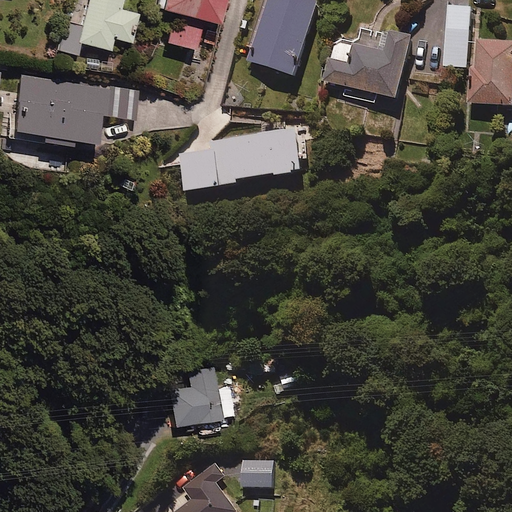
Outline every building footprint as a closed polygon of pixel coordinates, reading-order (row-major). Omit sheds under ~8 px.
[(117,4),(118,0),(84,0),(75,39),(124,51),(135,8),(117,4)] [(215,0),(152,0),(153,0),(171,5),(163,37),(190,43),(197,11),(212,15),(215,0)] [(321,1),(317,0),(268,0),(249,60),(296,76),(321,1)] [(472,5),(449,4),(445,64),(469,65),(472,5)] [(71,49),(78,21),(61,17),(54,45),(71,49)] [(361,38),(354,42),(344,39),(331,45),(323,79),(350,84),(348,95),(377,101),(379,91),(399,95),(413,34),(392,29),(391,34),(363,28),(361,38)] [(511,39),(478,38),(477,65),(472,65),(470,100),(511,101),(511,39)] [(136,91),(18,71),(9,122),(37,126),(36,134),(66,139),(67,133),(90,137),(95,108),(132,114),(136,91)] [(168,95),(146,90),(144,102),(165,107),(168,95)] [(303,169),(297,128),(212,140),(213,147),(183,151),(188,186),(303,169)] [(213,366),(187,370),(189,384),(166,387),(171,423),(220,417),(213,366)] [(228,475),(218,462),(185,486),(194,498),(174,511),(239,511),(241,510),(219,481),(228,475)]
